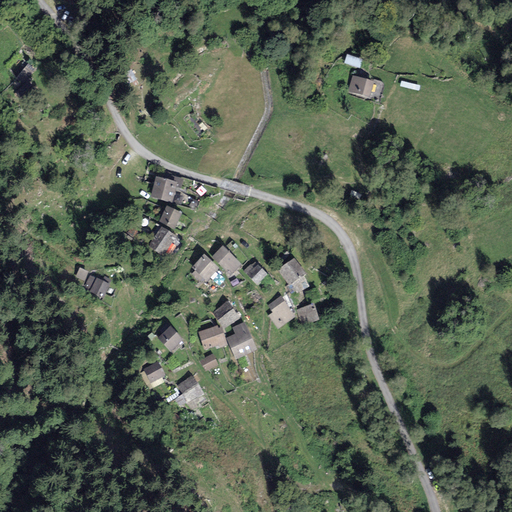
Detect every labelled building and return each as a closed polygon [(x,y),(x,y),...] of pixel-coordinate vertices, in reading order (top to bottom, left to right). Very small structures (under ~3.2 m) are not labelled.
[(375,83),(352,76),(347,92),(371,99),(375,83)] [(176,185),(156,179),(150,198),(171,204),(176,185)] [(180,215),(166,208),(159,223),(173,229),(180,215)] [(175,239),(160,228),(147,247),(162,257),(175,239)] [(240,266),(222,248),(212,258),(230,276),(240,266)] [(218,270),(203,257),(192,269),(207,282),(218,270)] [(305,275),(294,260),(278,271),(290,286),(305,275)] [(266,276),(255,265),(245,274),(256,285),(266,276)] [(109,286),(90,276),(84,288),(91,291),(90,293),(102,299),(109,286)] [(294,318),(280,297),(266,306),(271,314),(268,316),(276,329),(294,318)] [(239,320),(227,304),(212,314),(224,331),(239,320)] [(314,306),(297,310),(301,326),(318,322),(314,306)] [(256,351),(243,324),(232,329),(235,335),(226,339),(237,360),(256,351)] [(218,327),(198,333),(204,351),(218,346),(219,349),(227,347),(222,331),(219,331),(218,327)] [(182,343),(169,328),(157,339),(170,353),(182,343)] [(217,366),(212,355),(201,361),(205,371),(217,366)] [(161,371),(148,377),(151,384),(165,377),(161,371)] [(203,396),(193,377),(177,386),(186,404),(203,396)]
